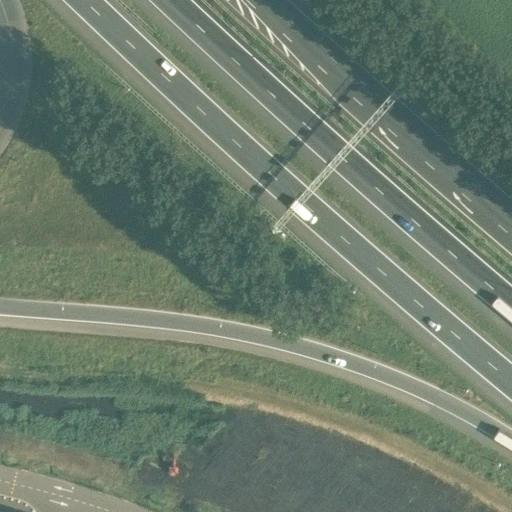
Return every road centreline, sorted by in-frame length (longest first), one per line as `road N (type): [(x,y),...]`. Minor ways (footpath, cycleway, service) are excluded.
road 1 (motorway): [(85,0),(511,381)]
road 2 (motorway): [(0,308),(221,327),(297,346),(420,388),(511,439)]
road 3 (motorway): [(167,0),(511,305)]
road 4 (motorway): [(511,226),(255,0)]
road 5 (motorway): [(8,0),(21,43),(20,77),(0,135)]
